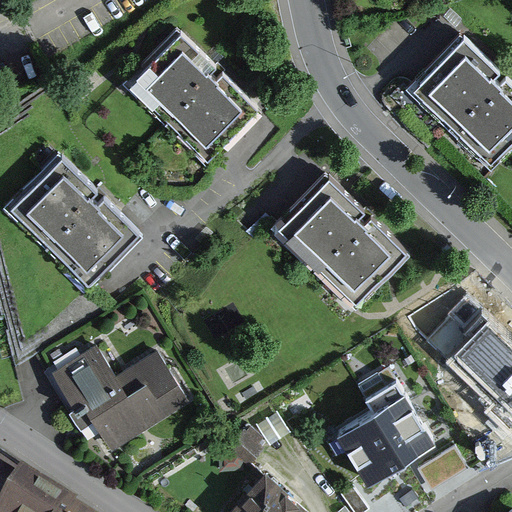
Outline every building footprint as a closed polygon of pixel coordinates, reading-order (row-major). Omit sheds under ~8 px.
[(265,106),(184,30),(131,86),(212,162),(265,106)] [(511,146),(511,82),(463,37),(411,92),(492,168),(511,146)] [(148,231),(66,154),(13,211),(95,287),(148,231)] [(409,255),(328,179),(275,235),(356,311),(409,255)] [(511,337),(468,295),(427,340),(498,403),(491,411),(511,429),(511,337)] [(96,344),(53,371),(104,450),(180,401),(149,352),(115,374),(96,344)] [(372,392),(397,377),(390,365),(365,380),(372,392)] [(431,433),(406,392),(346,429),(371,469),(431,433)] [(259,424),(272,442),(284,433),(272,415),(259,424)] [(268,451),(246,432),(234,446),(256,465),(268,451)] [(430,484),(469,469),(460,447),(422,462),(430,484)] [(92,511),(32,474),(7,511),(92,511)] [(311,511),(266,475),(235,511),(311,511)] [(359,485),(348,492),(361,511),(366,511),(374,506),(359,485)]
